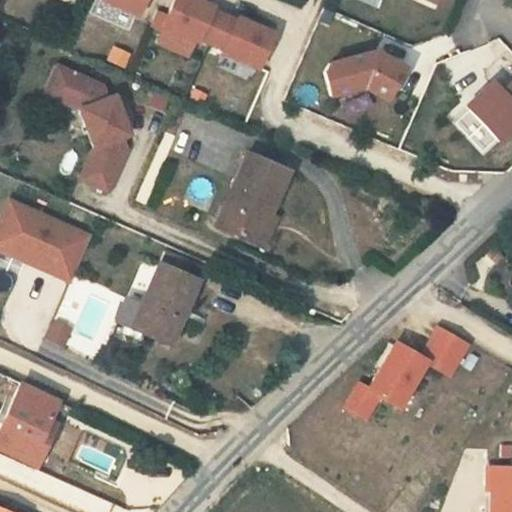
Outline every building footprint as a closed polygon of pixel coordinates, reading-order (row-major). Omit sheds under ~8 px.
[(103,0),(103,1),(138,15),(144,0),(103,0)] [(174,0),(163,26),(198,41),(200,36),(213,41),(226,47),(224,52),(259,66),(274,31),(254,23),(239,17),(237,21),(224,16),(211,10),(213,6),(199,0),(174,0)] [(329,63),(324,72),(331,95),(364,85),(387,98),(405,65),(375,49),(329,63)] [(56,63),(45,89),(78,104),(94,149),(82,175),(112,189),(128,154),(123,134),(130,132),(116,93),(109,96),(104,84),(56,63)] [(491,82),(467,105),(500,141),(511,129),(511,81),(501,92),(491,82)] [(458,106),(447,116),(483,154),(494,143),(458,106)] [(271,214),(290,171),(250,152),(221,221),(256,236),(266,212),(271,214)] [(90,237),(44,218),(40,226),(4,211),(0,220),(0,255),(24,265),(27,257),(73,276),(90,237)] [(170,247),(159,270),(198,288),(210,264),(170,247)] [(198,288),(159,270),(138,314),(130,332),(169,350),(198,288)] [(125,308),(116,326),(130,332),(138,314),(125,308)] [(75,337),(52,327),(46,341),(69,351),(75,337)] [(358,382),(344,407),(363,417),(375,395),(397,408),(423,359),(450,374),(465,345),(435,328),(420,357),(395,343),(369,388),(358,382)] [(45,447),(39,443),(58,402),(19,384),(0,425),(0,449),(34,466),(45,447)] [(511,511),(511,467),(486,467),(485,489),(490,489),(490,511),(511,511)]
